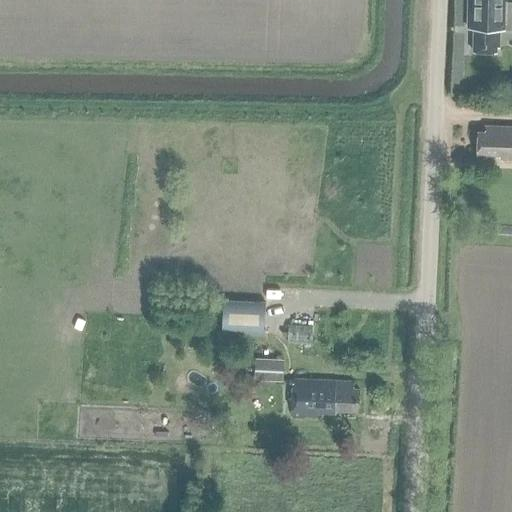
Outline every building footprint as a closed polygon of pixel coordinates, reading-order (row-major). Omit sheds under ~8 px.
[(511,0),(467,0),(466,27),(475,28),(474,52),(496,52),(496,48),(500,48),(500,29),(511,29),(511,0)] [(511,127),(486,126),(486,132),(479,132),(478,154),(500,155),(500,158),(511,158),(511,127)] [(264,335),(266,302),(224,300),(222,333),(264,335)] [(253,380),(282,381),(282,359),(254,359),(253,380)] [(335,410),(358,412),(359,389),(353,389),(353,382),(293,379),(292,415),(323,417),(323,413),(335,414),(335,410)]
